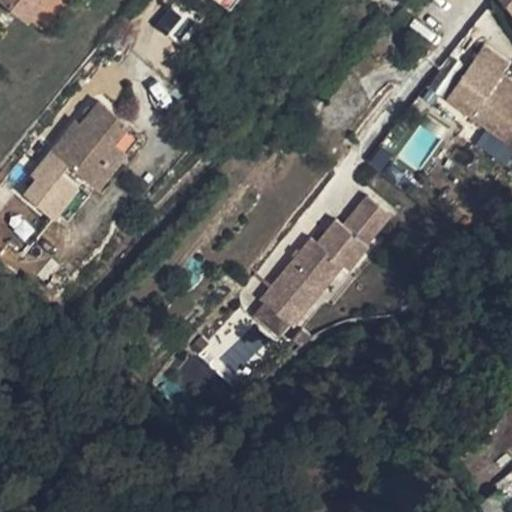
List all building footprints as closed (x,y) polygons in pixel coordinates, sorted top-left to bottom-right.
[(2,0),(27,18),(41,0),(2,0)] [(194,46),(214,20),(185,0),(173,0),(158,20),(194,46)] [(452,94),(511,138),(511,84),(502,77),(506,70),(482,53),(452,94)] [(79,117),(56,147),(103,183),(132,144),(119,134),(132,117),(106,98),(87,123),(79,117)] [(119,134),(132,144),(145,128),(132,117),(119,134)] [(264,298),(299,325),(349,265),(354,269),(376,245),(341,217),(322,240),(316,236),(264,298)] [(479,502),(484,511),(509,511),(498,492),(479,502)]
